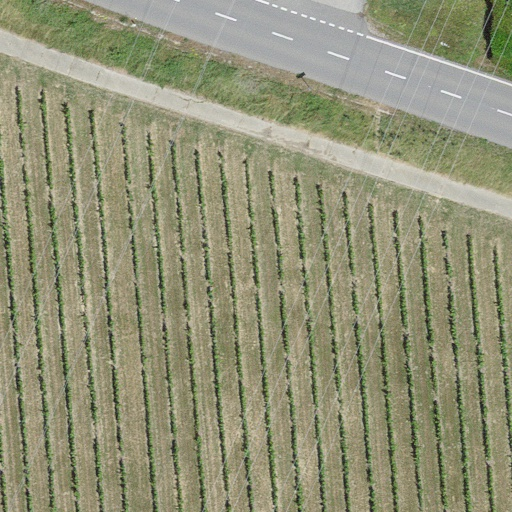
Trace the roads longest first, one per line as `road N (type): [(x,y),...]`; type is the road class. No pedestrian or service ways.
road 1 (track): [(511,208),(0,36)]
road 2 (tertiary): [(309,44),(511,114)]
road 3 (tertiary): [(173,0),(309,44)]
